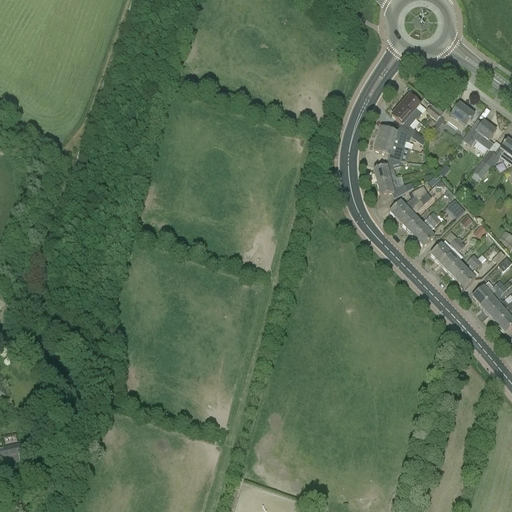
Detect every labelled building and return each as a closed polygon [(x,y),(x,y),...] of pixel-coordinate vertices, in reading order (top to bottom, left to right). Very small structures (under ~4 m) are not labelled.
[(419,106),(409,98),(400,108),(416,122),(416,121),(417,122),(422,116),(416,111),(419,106)] [(450,105),(443,114),(444,114),(430,133),(434,136),(445,121),(461,134),(474,117),(458,106),(456,109),(450,105)] [(416,122),(400,108),(391,118),(402,127),(398,131),(411,140),(411,139),(415,133),(409,129),(416,122)] [(426,114),(436,123),(440,118),(430,109),(426,114)] [(470,148),(470,149),(475,142),(489,153),(494,147),(488,143),(495,134),(482,124),(475,133),(471,130),(462,143),(470,148)] [(395,135),(381,130),(377,142),(404,150),(406,144),(409,145),(411,140),(398,131),(395,135)] [(374,153),(388,158),(387,163),(399,164),(404,150),(377,142),(374,153)] [(511,146),(506,142),(504,145),(503,144),(493,157),(489,153),(481,164),(473,175),(482,181),(490,171),(491,172),(500,160),(511,168),(511,167),(511,146)] [(386,168),(373,171),(376,185),(396,180),(394,171),(401,169),(399,164),(387,163),(386,168)] [(503,174),(506,167),(498,164),(495,171),(503,174)] [(443,178),(450,170),(445,166),(439,173),(443,178)] [(434,178),(427,185),(431,190),(439,183),(434,178)] [(396,180),(376,185),(380,199),(391,196),(395,201),(413,191),(412,186),(398,189),(396,180)] [(400,204),(388,214),(397,223),(427,195),(423,188),(411,195),(414,200),(411,203),(410,202),(404,208),(400,204)] [(448,192),(444,195),(449,200),(453,197),(448,192)] [(405,232),(417,221),(413,218),(432,200),(427,195),(397,223),(405,232)] [(477,211),(482,205),(476,200),(471,206),(477,211)] [(465,214),(460,209),(451,217),(456,222),(465,214)] [(417,221),(405,232),(414,241),(436,219),(433,215),(421,226),(417,221)] [(465,230),(472,224),(467,218),(460,225),(465,230)] [(422,250),(433,239),(430,235),(434,230),(441,223),(436,219),(414,241),(422,250)] [(479,242),(487,234),(481,228),(473,236),(479,242)] [(511,243),(511,238),(505,234),(499,241),(509,248),(511,243)] [(457,240),(450,247),(454,250),(461,244),(457,240)] [(461,244),(454,250),(458,255),(465,248),(461,244)] [(440,246),(429,257),(438,266),(449,255),(440,246)] [(496,266),(504,258),(500,254),(492,261),(496,266)] [(438,266),(446,274),(457,264),(449,255),(438,266)] [(467,264),(470,268),(477,261),(474,257),(467,264)] [(506,260),(497,268),(503,274),(511,266),(506,260)] [(477,261),(470,268),(471,268),(475,272),(482,265),(477,261)] [(455,283),(466,272),(457,264),(446,274),(455,283)] [(466,272),(455,283),(463,292),(475,281),(470,276),(475,272),(471,268),(466,273),(466,272)] [(503,288),(503,287),(479,309),(487,318),(499,307),(495,304),(501,298),(501,297),(511,288),(508,283),(503,288)] [(483,289),(471,300),(479,309),(503,287),(500,284),(493,290),(488,284),(483,289)] [(495,327),(511,311),(511,304),(510,306),(510,305),(508,307),(504,303),(499,307),(487,318),(495,327)] [(511,311),(495,327),(503,336),(511,328),(511,322),(511,321),(511,319),(511,311)] [(20,446),(0,449),(0,468),(20,464),(19,457),(22,456),(20,446)]
